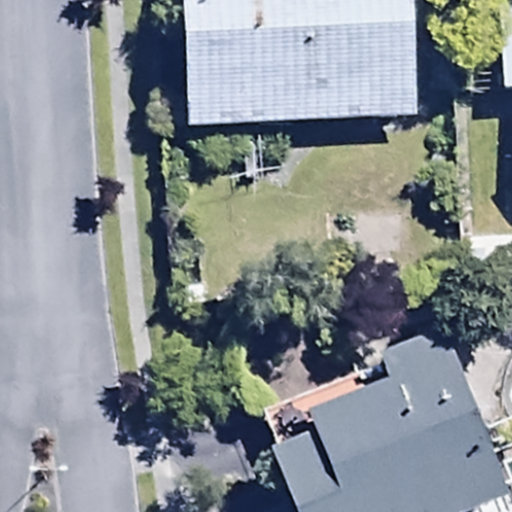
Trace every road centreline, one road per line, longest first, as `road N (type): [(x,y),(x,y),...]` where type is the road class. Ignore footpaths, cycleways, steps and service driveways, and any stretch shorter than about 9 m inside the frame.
road 1 (residential): [(32,246),(82,395),(91,511)]
road 2 (residential): [(20,0),(32,246)]
road 3 (residential): [(0,409),(32,246)]
